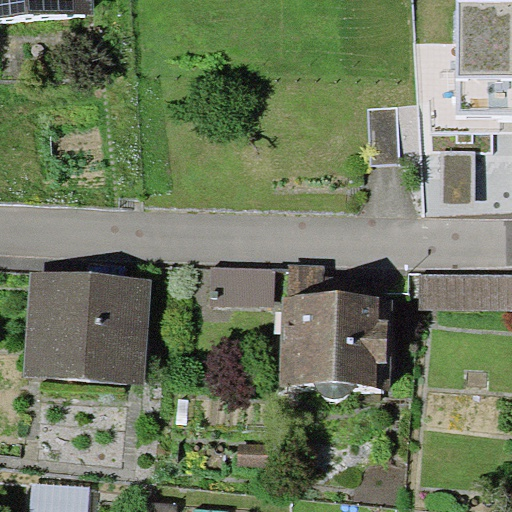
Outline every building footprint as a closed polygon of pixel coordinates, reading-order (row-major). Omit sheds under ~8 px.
[(0,0),(0,18),(95,11),(93,0),(0,0)] [(511,0),(461,1),(461,114),(511,113),(511,0)] [(401,165),(397,108),(368,110),(372,166),(401,165)] [(290,263),(288,296),(323,297),(326,266),(290,263)] [(275,306),(276,269),(212,267),(210,304),(275,306)] [(24,374),(143,382),(150,279),(31,271),(24,374)] [(511,307),(511,273),(422,274),(422,308),(511,307)] [(288,296),(282,296),(280,386),(391,389),(393,299),(323,297),(288,296)] [(29,511),(88,511),(91,486),(31,483),(29,511)]
